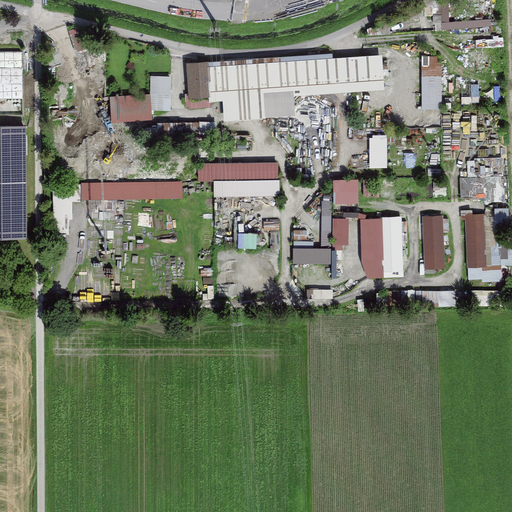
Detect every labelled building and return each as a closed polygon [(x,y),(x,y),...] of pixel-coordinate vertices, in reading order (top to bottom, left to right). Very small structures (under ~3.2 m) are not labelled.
[(493,25),(493,17),(451,20),(450,0),(433,0),(435,29),(493,25)] [(77,56),(88,53),(83,31),(73,33),(77,56)] [(332,51),(209,59),(209,64),(206,64),(209,99),(211,99),(223,98),(224,117),(294,113),(293,92),(384,86),(382,51),(332,55),(332,51)] [(437,55),(421,55),(422,108),(442,107),(441,64),(437,55)] [(209,64),(209,59),(209,58),(186,60),(188,92),(185,93),(186,108),(211,106),(211,99),(209,99),(206,64),(209,64)] [(152,74),(152,92),(112,93),(112,119),(154,118),(154,110),(173,109),(172,74),(152,74)] [(304,136),(303,120),(295,120),(296,136),(304,136)] [(24,123),(0,123),(0,235),(25,235),(24,123)] [(389,166),(389,133),(371,134),(371,166),(389,166)] [(462,172),(462,194),(498,193),(497,157),(492,157),(492,160),(471,161),(471,172),(462,172)] [(278,161),(62,163),(63,182),(51,182),(52,224),(73,223),(72,201),(82,201),(82,198),(182,197),(182,179),(214,179),(214,194),(278,193),(278,161)] [(335,176),(335,201),(361,201),(361,176),(335,176)] [(485,212),(465,213),(467,266),(486,265),(485,212)] [(442,214),(422,214),(424,267),(444,267),(442,214)] [(334,216),(334,248),(349,248),(349,216),(334,216)] [(400,216),(360,217),(361,259),(367,276),(401,275),(400,216)] [(266,218),(266,228),(280,228),(281,218),(266,218)] [(240,246),(258,246),(258,231),(240,230),(240,246)] [(331,246),(293,246),(293,262),(331,263),(331,246)] [(316,287),(316,296),(334,296),(334,288),(316,287)] [(457,304),(457,288),(422,289),(422,306),(457,304)] [(476,301),(497,299),(495,288),(474,291),(476,301)]
